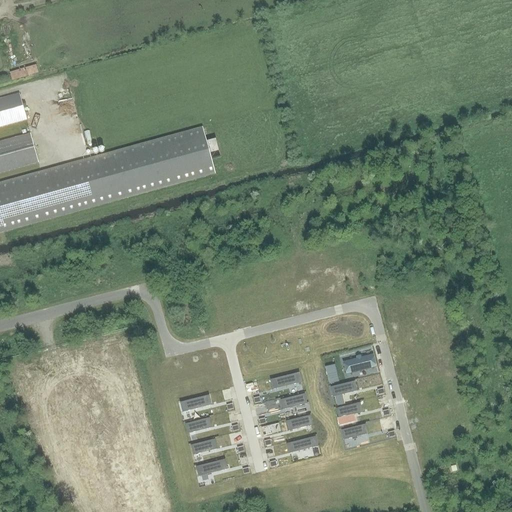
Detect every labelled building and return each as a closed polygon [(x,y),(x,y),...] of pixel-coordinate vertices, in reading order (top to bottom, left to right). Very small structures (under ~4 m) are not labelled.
[(12,72),(14,81),(41,73),(38,64),(12,72)] [(0,173),(38,163),(30,134),(0,142),(0,127),(27,120),(20,95),(0,100),(0,173)] [(0,233),(215,174),(203,129),(0,184),(0,233)] [(435,316),(442,314),(439,298),(432,299),(435,316)] [(373,357),(344,364),(347,373),(375,366),(373,357)] [(300,375),(271,382),(274,392),(302,385),(300,375)] [(339,382),(338,377),(328,379),(329,385),(339,382)] [(360,382),(331,389),(334,399),(362,392),(360,382)] [(305,397),(277,404),(279,414),(307,407),(305,397)] [(209,398),(181,405),(183,414),(211,407),(209,398)] [(365,403),(336,411),(339,420),(367,413),(365,403)] [(149,414),(131,417),(133,430),(151,427),(149,414)] [(310,418),(281,425),(284,435),(312,428),(310,418)] [(214,419),(186,427),(188,436),(217,429),(214,419)] [(370,424),(342,432),(344,441),(373,434),(370,424)] [(315,439),(287,446),(289,456),(318,449),(315,439)] [(219,441),(191,448),(193,457),(222,450),(219,441)] [(225,462),(196,469),(199,478),(227,471),(225,462)]
